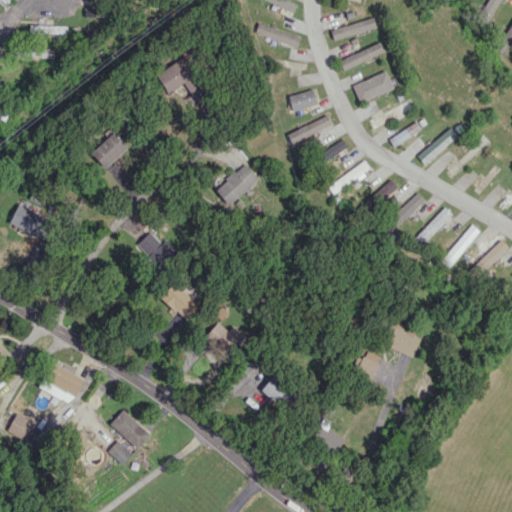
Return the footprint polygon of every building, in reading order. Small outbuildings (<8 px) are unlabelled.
[(487,0),(482,9),(491,15),(499,0),(487,0)] [(333,40),(376,26),(372,16),(330,29),(333,40)] [(511,21),(495,49),(502,54),(511,38),(511,21)] [(300,36),(258,22),(254,33),(296,46),(300,36)] [(66,26),(30,24),(29,33),(66,34),(66,26)] [(343,69),(383,52),(379,42),(338,59),(343,69)] [(54,47),(10,46),(10,56),(53,57),(54,47)] [(205,88),(184,56),(156,74),(168,92),(182,83),(191,97),(205,88)] [(359,102),(393,87),(385,70),(351,85),(359,102)] [(292,110),(316,104),(312,88),(288,95),(292,110)] [(412,110),(409,101),(367,118),(371,127),(412,110)] [(0,116),(5,120),(9,112),(0,107),(0,116)] [(332,126),(328,116),(286,131),(290,141),(332,126)] [(420,129),(415,121),(388,139),(393,146),(420,129)] [(416,155),(423,164),(456,134),(449,126),(416,155)] [(90,152),(104,168),(127,147),(113,131),(90,152)] [(369,168),(363,159),(327,187),(333,195),(369,168)] [(258,179),(245,163),(214,188),(227,204),(258,179)] [(424,199),(417,192),(380,225),(390,235),(411,215),(409,213),(424,199)] [(9,222),(45,240),(53,222),(18,204),(9,222)] [(412,237),(419,245),(451,215),(444,207),(412,237)] [(442,261),(450,267),(477,231),(470,225),(442,261)] [(160,244),(149,231),(136,243),(158,268),(176,252),(165,240),(160,244)] [(508,247),(500,239),(470,267),(477,275),(508,247)] [(185,320),(199,305),(173,281),(159,296),(185,320)] [(232,324),(227,330),(217,321),(205,335),(226,354),(243,334),(232,324)] [(420,335),(401,328),(403,323),(395,321),(386,347),(412,356),(420,335)] [(0,361),(10,354),(0,340),(0,361)] [(371,378),(381,357),(365,349),(355,370),(371,378)] [(260,389),(284,411),(298,396),(274,374),(260,389)] [(108,423),(126,439),(139,424),(122,409),(108,423)] [(7,431),(28,439),(34,421),(14,413),(7,431)]
